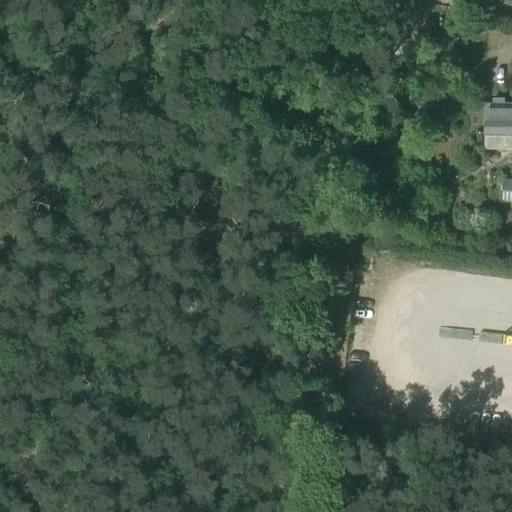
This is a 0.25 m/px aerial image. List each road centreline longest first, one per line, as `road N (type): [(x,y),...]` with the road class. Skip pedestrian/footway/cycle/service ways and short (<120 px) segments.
road 1 (track): [(319,511),(347,163)]
road 2 (track): [(194,0),(193,7),(32,64)]
